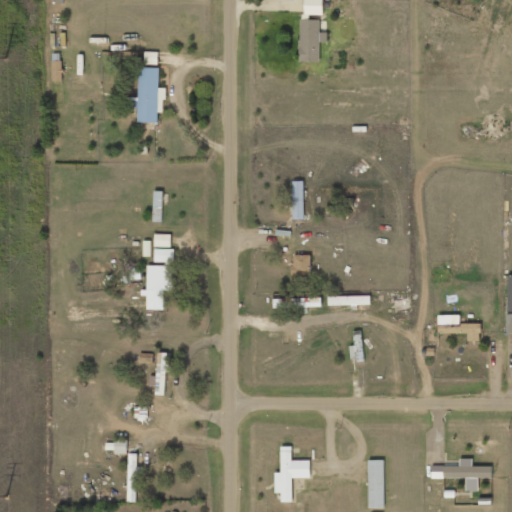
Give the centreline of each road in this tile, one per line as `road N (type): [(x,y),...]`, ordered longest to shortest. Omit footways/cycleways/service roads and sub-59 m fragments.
road 1 (residential): [(234,511),(231,0)]
road 2 (residential): [(234,401),(511,400)]
